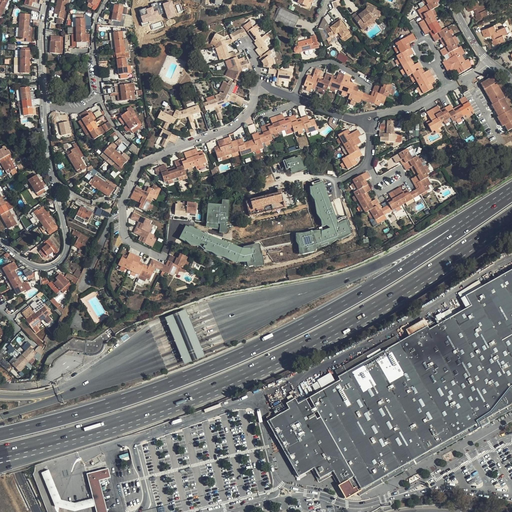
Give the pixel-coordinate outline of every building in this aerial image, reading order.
[(94,7),(97,8),(100,2),(97,0),(88,0),(87,3),(88,4),(94,7)] [(433,9),(438,6),(434,0),(425,0),(423,2),(425,6),(417,10),(421,16),(430,11),(433,9)] [(477,0),(474,0),(465,4),(468,11),(475,9),(474,7),(477,6),(479,10),(476,11),(477,14),(476,14),(477,18),(489,14),(487,9),(492,7),(489,1),(482,3),(480,4),(477,0)] [(172,1),(163,4),(168,19),(177,16),(172,1)] [(56,5),(54,14),(58,15),(57,18),(61,19),(62,20),(65,8),(56,5)] [(114,6),(113,13),(122,15),(123,8),(123,7),(114,6)] [(352,16),(362,29),(366,26),(367,28),(375,22),(374,20),(372,18),(375,15),(378,17),(380,12),(367,6),(366,10),(362,13),(358,15),(357,13),(352,16)] [(154,11),(152,7),(146,9),(148,14),(142,16),(144,22),(149,21),(149,24),(163,20),(161,14),(159,14),(158,10),(154,11)] [(280,9),(275,20),(294,29),(299,17),(280,9)] [(419,23),(422,29),(436,21),(434,18),(430,11),(421,16),(423,20),(419,23)] [(113,13),(111,21),(120,22),(122,15),(113,13)] [(20,15),(19,26),(29,26),(29,15),(20,15)] [(74,15),(75,27),(84,27),(84,19),(83,15),(74,15)] [(340,18),(335,21),(341,30),(338,33),(342,38),(343,38),(346,41),(352,37),(340,21),(341,20),(340,18)] [(330,26),(325,30),(326,32),(330,37),(333,35),(334,36),(338,33),(341,30),(335,21),(332,24),(333,25),(332,25),(333,25),(333,26),(331,28),(330,26)] [(422,29),(425,34),(429,32),(432,36),(442,31),(440,28),(438,24),(436,21),(422,29)] [(255,43),(261,38),(255,31),(261,27),(258,24),(251,29),(247,23),(243,26),(255,43)] [(494,25),(482,30),(485,37),(491,35),(491,33),(493,32),(495,36),(492,37),(493,40),(492,40),(494,44),(505,40),(503,35),(508,33),(505,26),(498,29),(496,30),(494,25)] [(28,38),(29,26),(19,26),(19,38),(28,38)] [(442,31),(432,36),(435,42),(439,39),(442,38),(443,39),(440,40),(442,44),(452,38),(446,28),(442,31)] [(113,33),(113,40),(123,39),(122,32),(113,33)] [(413,34),(395,43),(397,47),(399,51),(401,54),(411,48),(409,45),(406,46),(406,45),(408,44),(416,39),(413,34)] [(75,35),(76,43),(85,43),(84,35),(75,35)] [(225,45),(232,43),(231,42),(230,40),(230,39),(226,41),(225,40),(224,40),(221,38),(215,35),(210,44),(215,46),(215,48),(218,47),(219,48),(225,45)] [(255,50),(259,56),(268,50),(262,42),(267,38),(265,35),(254,43),(258,48),(255,50)] [(452,38),(442,44),(444,47),(446,45),(447,46),(444,48),(440,50),(443,56),(447,54),(457,48),(456,45),(452,38)] [(113,40),(114,48),(118,47),(124,47),(124,46),(123,39),(113,40)] [(311,40),(297,43),(298,47),(296,47),(295,47),(294,48),(294,49),(294,51),(294,52),(295,53),(296,53),(298,53),(299,53),(300,52),(300,51),(301,50),(301,52),(304,51),(305,54),(307,55),(311,54),(312,52),(312,49),(318,48),(317,43),(312,44),(311,40)] [(50,41),(49,53),(59,53),(60,42),(50,41)] [(225,45),(219,48),(223,60),(236,55),(235,52),(228,54),(225,45)] [(457,48),(447,54),(450,58),(442,62),(446,68),(463,58),(461,55),(465,54),(460,46),(457,48)] [(20,48),(20,51),(29,51),(29,58),(32,58),(32,48),(20,48)] [(414,54),(411,48),(401,54),(396,56),(398,59),(400,63),(402,66),(412,60),(409,56),(414,54)] [(269,51),(261,57),(263,60),(261,62),(263,64),(263,65),(263,67),(272,69),(272,64),(271,60),(268,56),(272,54),(269,51)] [(336,59),(345,63),(348,57),(339,53),(336,59)] [(225,62),(228,69),(231,69),(240,66),(248,64),(247,60),(245,61),(244,57),(238,60),(237,58),(225,62)] [(116,59),(118,67),(126,66),(125,58),(116,59)] [(449,74),(456,69),(459,68),(460,69),(457,71),(459,74),(469,69),(465,61),(463,58),(446,68),(449,74)] [(406,73),(407,76),(412,74),(422,68),(419,62),(414,65),(412,66),(411,65),(413,64),(412,60),(402,66),(403,69),(406,73)] [(229,71),(227,77),(238,82),(241,75),(242,71),(243,72),(249,71),(252,70),(249,63),(240,66),(231,69),(228,69),(228,70),(227,71),(229,71)] [(118,67),(119,75),(128,74),(126,66),(118,67)] [(422,68),(412,74),(414,76),(416,81),(418,84),(432,76),(429,70),(424,73),(422,68)] [(274,69),(273,76),(277,77),(276,85),(280,85),(281,79),(290,80),(291,73),(284,72),(284,70),(274,69)] [(308,75),(303,86),(310,88),(314,90),(316,87),(319,76),(321,71),(316,69),(312,77),(308,75)] [(332,75),(326,73),(324,78),(323,81),(322,80),(323,78),(319,76),(316,87),(318,88),(323,90),(326,91),(328,86),(332,75)] [(336,89),(339,90),(345,75),(339,73),(337,77),(336,80),(335,80),(336,77),(332,75),(328,86),(331,87),(336,89)] [(351,77),(345,75),(339,90),(342,91),(347,93),(349,94),(354,84),(349,82),(351,77)] [(419,87),(423,94),(433,88),(431,84),(435,81),(432,76),(418,84),(419,87)] [(492,77),(481,84),(492,104),(491,105),(498,117),(497,117),(502,126),(504,125),(507,131),(511,128),(511,111),(511,109),(510,110),(503,98),(505,98),(496,83),(495,83),(492,77)] [(223,93),(242,103),(244,99),(231,93),(236,85),(229,81),(228,84),(224,92),(223,93)] [(223,82),(219,90),(224,92),(228,84),(223,82)] [(386,97),(388,97),(392,86),(381,82),(380,87),(375,85),(373,91),(383,95),(386,97)] [(120,85),(121,93),(130,92),(129,84),(128,84),(120,85)] [(349,94),(348,99),(351,100),(356,102),(359,103),(360,99),(363,93),(359,91),(358,94),(357,94),(358,91),(360,86),(354,84),(349,94)] [(19,89),(21,101),(30,100),(28,88),(19,89)] [(360,99),(379,106),(380,103),(383,95),(373,91),(371,95),(374,96),(373,97),(371,96),(363,93),(360,99)] [(122,100),(131,99),(130,92),(121,93),(122,100)] [(215,96),(216,99),(218,106),(225,103),(228,101),(228,100),(240,106),(242,103),(223,93),(220,92),(219,94),(215,96)] [(460,105),(457,107),(463,117),(466,115),(470,113),(473,111),(465,97),(459,100),(462,104),(463,107),(462,108),(460,105)] [(216,99),(203,103),(205,110),(214,107),(219,120),(223,119),(218,106),(216,99)] [(21,101),(22,109),(31,108),(30,100),(21,101)] [(198,105),(186,110),(188,117),(192,128),(192,129),(196,128),(192,115),(201,112),(198,105)] [(450,118),(453,122),(456,120),(460,118),(463,117),(457,107),(454,109),(456,111),(454,112),(453,109),(450,105),(445,108),(450,118)] [(438,106),(432,109),(440,123),(443,122),(447,119),(450,118),(445,108),(441,110),(443,112),(442,113),(440,111),(438,106)] [(129,107),(126,109),(128,112),(133,118),(135,116),(136,115),(129,107)] [(23,116),(32,115),(31,108),(22,109),(23,116)] [(96,118),(102,115),(99,109),(93,112),(96,118)] [(440,123),(432,109),(426,112),(431,120),(432,123),(431,123),(429,121),(426,122),(432,132),(435,131),(439,128),(442,127),(440,123)] [(176,110),(173,117),(170,122),(173,124),(176,118),(177,119),(181,119),(188,117),(186,110),(180,112),(176,110)] [(79,115),(81,120),(88,116),(87,115),(85,111),(79,115)] [(167,130),(173,117),(161,111),(157,118),(166,122),(163,128),(167,130)] [(125,123),(133,118),(128,112),(119,118),(123,123),(124,124),(125,123)] [(292,128),(289,117),(285,118),(286,121),(285,121),(284,119),(282,114),(276,116),(281,131),(285,130),(289,129),(292,128)] [(305,129),(301,118),(297,120),(295,115),(289,117),(292,128),(294,133),(297,131),(305,129)] [(88,116),(81,120),(85,126),(92,122),(88,116)] [(278,132),(281,131),(276,116),(270,118),(272,123),(267,124),(271,135),(273,134),(278,132)] [(306,132),(307,134),(310,132),(318,130),(314,119),(309,121),(307,116),(301,118),(305,129),(306,132)] [(137,124),(133,118),(125,123),(127,125),(130,129),(137,124)] [(380,124),(379,134),(400,135),(400,128),(394,127),(394,122),(387,121),(387,125),(380,124)] [(62,136),(71,134),(68,122),(62,124),(63,126),(59,127),(60,136),(62,136)] [(92,122),(85,126),(89,133),(96,129),(92,122)] [(112,128),(109,123),(102,127),(105,132),(112,128)] [(134,131),(140,127),(137,124),(130,129),(133,132),(134,131)] [(271,135),(267,124),(261,126),(262,131),(258,133),(261,143),(264,142),(269,141),(272,140),(271,135)] [(145,131),(141,126),(140,127),(134,131),(138,136),(145,131)] [(94,140),(100,135),(96,129),(89,133),(93,139),(94,140)] [(164,148),(171,134),(162,129),(159,136),(164,139),(161,146),(164,148)] [(348,130),(338,135),(339,138),(342,142),(344,145),(358,137),(361,135),(358,130),(350,134),(348,130)] [(253,140),(248,142),(252,152),(260,149),(263,148),(261,143),(258,133),(252,135),(253,140)] [(400,135),(379,134),(379,137),(380,138),(380,141),(385,142),(389,142),(395,142),(400,143),(401,141),(402,135),(400,135)] [(232,154),(239,151),(236,140),(231,142),(229,137),(223,139),(228,155),(232,154)] [(358,137),(344,145),(345,148),(348,152),(349,155),(359,150),(357,146),(355,148),(354,147),(356,145),(361,143),(358,137)] [(240,154),(241,156),(242,156),(252,152),(248,142),(244,143),(242,138),(236,140),(239,151),(240,154)] [(221,158),(228,155),(223,139),(217,141),(219,146),(214,148),(218,159),(221,158)] [(3,147),(10,158),(12,157),(5,146),(3,147)] [(84,157),(78,146),(74,148),(80,159),(83,157),(84,157)] [(0,162),(1,164),(10,158),(3,147),(0,149),(0,151),(0,152),(0,162)] [(109,147),(103,153),(109,158),(115,152),(109,147)] [(80,159),(74,148),(69,151),(71,154),(68,155),(72,163),(80,159)] [(117,149),(115,152),(121,157),(123,154),(124,154),(117,149)] [(196,149),(190,151),(195,166),(203,163),(206,162),(202,151),(197,153),(196,149)] [(409,152),(407,149),(393,157),(396,163),(400,160),(403,159),(404,160),(401,162),(403,165),(412,159),(411,156),(409,152)] [(349,155),(342,159),(343,162),(346,167),(347,169),(357,164),(355,161),(353,162),(352,161),(355,160),(362,155),(359,150),(349,155)] [(184,158),(181,159),(184,170),(187,169),(192,167),(195,166),(190,151),(184,153),(186,158),(186,160),(185,161),(184,158)] [(121,157),(115,152),(109,158),(115,164),(121,157)] [(303,166),(300,156),(295,158),(294,157),(285,160),(288,168),(290,167),(291,171),(289,171),(290,174),(306,168),(305,166),(303,166)] [(412,159),(403,165),(406,170),(410,168),(413,172),(423,166),(421,164),(419,159),(417,156),(412,159)] [(125,161),(121,157),(115,164),(120,168),(126,161),(125,161)] [(15,167),(10,158),(1,164),(8,175),(13,171),(17,169),(15,167)] [(80,159),(72,163),(76,171),(79,169),(81,172),(86,169),(80,159)] [(175,167),(171,168),(175,179),(178,178),(186,175),(184,170),(181,159),(174,161),(176,166),(177,169),(176,169),(175,167)] [(165,165),(159,167),(159,168),(161,173),(164,182),(167,181),(175,179),(171,168),(167,170),(165,165)] [(424,169),(423,166),(413,172),(415,175),(417,174),(418,175),(415,177),(411,179),(414,185),(424,179),(427,178),(429,177),(427,173),(424,169)] [(95,175),(105,183),(106,181),(108,179),(104,176),(97,172),(93,169),(90,172),(95,175)] [(367,172),(352,180),(354,183),(356,187),(358,190),(368,185),(365,180),(370,178),(367,172)] [(33,177),(28,181),(32,187),(40,182),(36,175),(33,177)] [(89,183),(99,191),(105,183),(95,175),(92,178),(89,183)] [(417,189),(409,193),(413,199),(422,194),(426,191),(430,189),(428,186),(424,179),(414,185),(416,188),(418,187),(419,188),(417,189)] [(43,180),(40,182),(45,188),(46,190),(49,188),(43,180)] [(74,180),(69,184),(73,188),(78,184),(74,180)] [(105,183),(114,190),(116,188),(106,181),(105,183)] [(337,223),(322,181),(309,186),(321,226),(325,225),(329,227),(321,230),(317,229),(295,233),(295,243),(259,249),(257,243),(242,246),(242,247),(185,225),(179,237),(185,240),(191,245),(199,245),(204,250),(210,251),(217,256),(223,257),(233,263),(238,263),(238,261),(247,261),(247,266),(263,264),(263,263),(299,254),(316,249),(325,244),(329,244),(335,239),(337,240),(350,233),(345,220),(337,223)] [(32,187),(36,193),(41,190),(45,188),(40,182),(32,187)] [(108,198),(114,190),(105,183),(99,191),(108,198)] [(81,187),(78,184),(73,188),(76,192),(81,187)] [(371,190),(368,185),(358,190),(354,193),(355,195),(358,200),(359,203),(369,197),(367,194),(365,195),(364,194),(367,193),(371,190)] [(152,198),(156,191),(146,186),(144,191),(136,187),(133,193),(151,201),(152,198)] [(400,187),(394,190),(402,205),(405,203),(410,200),(413,199),(409,193),(407,189),(403,192),(400,187)] [(278,194),(241,202),(245,217),(297,205),(295,197),(288,198),(287,192),(282,193),(281,190),(277,191),(278,194)] [(382,209),(380,210),(384,215),(395,209),(399,206),(402,205),(394,190),(389,194),(391,198),(387,201),(389,205),(382,209)] [(151,201),(133,193),(130,199),(138,202),(141,203),(140,205),(137,203),(136,207),(146,212),(147,209),(150,204),(151,201)] [(371,200),(369,197),(359,203),(361,205),(363,210),(365,213),(369,210),(379,204),(376,199),(372,202),(369,203),(369,202),(371,200)] [(228,200),(222,199),(221,204),(208,203),(205,227),(217,228),(217,223),(219,224),(218,231),(225,232),(228,200)] [(187,213),(191,214),(191,212),(196,213),(196,203),(183,202),(183,203),(177,203),(177,204),(176,204),(175,215),(187,216),(187,213)] [(5,204),(9,211),(13,208),(11,204),(9,205),(7,203),(5,204)] [(0,207),(0,214),(1,216),(9,211),(5,204),(0,207)] [(381,208),(379,204),(369,210),(371,213),(373,217),(375,220),(379,218),(384,215),(380,210),(379,210),(378,209),(381,208)] [(97,212),(83,205),(82,208),(93,213),(96,214),(97,212)] [(48,217),(41,207),(37,210),(33,212),(35,215),(40,222),(48,217)] [(75,220),(84,224),(86,220),(88,221),(93,213),(82,208),(81,207),(75,220)] [(1,216),(5,223),(9,221),(11,223),(15,221),(9,211),(1,216)] [(150,224),(151,221),(133,212),(130,218),(138,222),(141,223),(140,225),(138,223),(136,227),(149,233),(153,226),(150,224)] [(48,217),(55,226),(57,224),(50,215),(48,217)] [(48,217),(40,222),(46,229),(49,226),(51,229),(55,226),(48,217)] [(136,227),(133,233),(141,236),(139,241),(149,246),(154,235),(149,233),(136,227)] [(18,233),(21,236),(27,232),(25,229),(25,228),(18,233)] [(6,239),(10,244),(16,240),(12,235),(6,239)] [(84,251),(89,242),(78,237),(78,238),(74,246),(84,251)] [(49,240),(46,242),(48,245),(53,251),(55,254),(58,251),(49,240)] [(45,257),(53,251),(48,245),(40,251),(45,257)] [(123,255),(118,265),(125,269),(128,270),(135,255),(130,252),(128,257),(126,260),(125,259),(126,257),(123,255)] [(183,268),(187,258),(177,253),(176,256),(178,257),(178,259),(175,257),(170,255),(168,261),(181,267),(183,268)] [(135,255),(128,270),(132,271),(136,274),(139,275),(143,265),(139,263),(141,258),(135,255)] [(148,267),(143,265),(139,275),(150,280),(155,268),(158,262),(152,259),(148,267)] [(178,275),(181,267),(168,261),(166,264),(169,265),(168,267),(166,265),(158,262),(155,268),(173,276),(175,273),(178,275)] [(2,269),(6,275),(14,271),(10,264),(2,269)] [(24,274),(31,270),(27,268),(23,265),(20,268),(24,274)] [(24,274),(28,281),(35,276),(35,271),(31,270),(24,274)] [(337,377),(340,381),(336,383),(323,390),(310,398),(320,417),(317,419),(306,400),(298,404),(295,398),(286,404),(289,409),(267,421),(299,476),(314,467),(320,477),(333,470),(337,477),(341,483),(354,475),(364,492),(511,409),(511,270),(466,296),(471,306),(430,331),(427,327),(409,337),(381,352),(368,360),(354,368),(337,377)] [(6,275),(10,282),(18,278),(14,271),(6,275)] [(78,279),(67,272),(64,277),(71,280),(71,281),(75,283),(78,279)] [(62,292),(70,284),(61,275),(60,276),(58,275),(56,278),(56,281),(53,285),(55,287),(51,290),(55,294),(58,291),(59,290),(62,292)] [(10,282),(14,289),(22,284),(18,278),(10,282)] [(49,286),(46,280),(41,282),(43,290),(49,286)] [(31,289),(28,284),(23,287),(22,284),(14,289),(17,295),(23,292),(24,293),(26,292),(31,289)] [(59,305),(52,298),(49,301),(56,308),(59,305)] [(32,307),(35,310),(39,307),(41,310),(44,308),(42,305),(40,301),(32,307)] [(52,313),(45,303),(42,305),(44,308),(50,315),(52,313)] [(25,319),(33,313),(29,307),(21,314),(25,319)] [(50,315),(44,308),(41,310),(35,314),(41,321),(43,320),(47,317),(50,315)] [(444,315),(452,311),(450,308),(436,316),(438,320),(445,317),(444,315)] [(185,310),(166,318),(173,336),(184,364),(203,357),(193,329),(185,310)] [(33,313),(25,319),(26,321),(35,314),(34,312),(33,313)] [(32,328),(41,321),(35,314),(26,321),(32,328)] [(409,337),(427,327),(424,320),(405,331),(409,337)] [(73,335),(49,353),(45,361),(52,364),(55,358),(69,348),(83,350),(86,350),(88,350),(93,349),(98,345),(115,331),(110,325),(107,327),(92,338),(73,335)] [(25,352),(26,353),(31,348),(26,344),(22,349),(25,352)] [(19,373),(21,371),(14,364),(22,356),(21,356),(13,347),(9,351),(14,356),(8,362),(19,373)] [(29,363),(35,357),(34,356),(31,353),(34,351),(31,348),(26,353),(22,356),(29,363)] [(368,360),(381,352),(379,349),(366,356),(368,360)] [(21,371),(29,363),(22,356),(14,364),(21,371)] [(0,362),(0,365),(7,371),(11,366),(3,359),(0,362)] [(337,377),(354,368),(350,361),(334,370),(337,377)] [(323,390),(336,383),(333,378),(320,385),(323,390)] [(95,506),(96,511),(107,511),(99,480),(110,477),(108,468),(86,473),(93,499),(95,506)] [(95,506),(93,499),(84,501),(75,503),(61,499),(56,485),(50,470),(42,473),(48,489),(55,507),(75,511),(76,511),(86,509),(95,506)]
